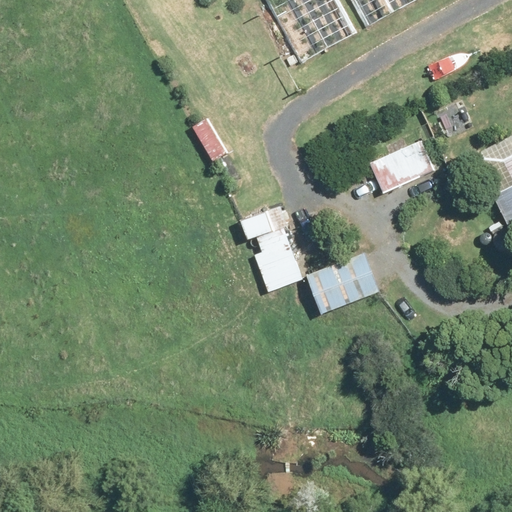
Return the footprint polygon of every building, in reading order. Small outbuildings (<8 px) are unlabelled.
[(418,0),(266,0),(301,64),(418,0)] [(511,137),(476,155),(510,226),(511,224),(511,137)] [(436,170),(423,141),(371,164),(385,193),(436,170)] [(276,229),(269,211),(240,222),(247,240),(276,229)] [(303,279),(286,234),(262,243),(265,251),(256,255),(270,292),(303,279)] [(381,291),(366,253),(308,276),(323,314),(381,291)] [(430,316),(409,281),(387,294),(409,329),(430,316)]
